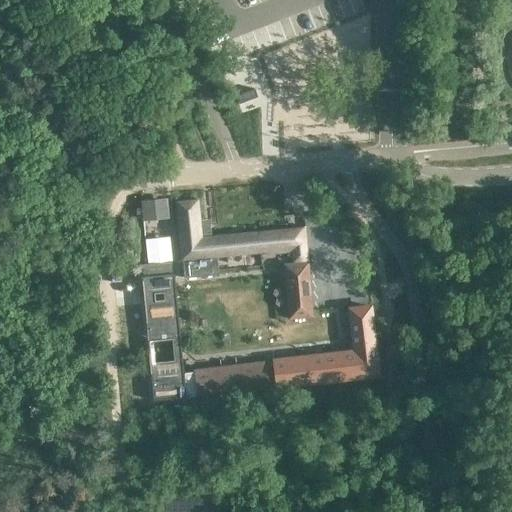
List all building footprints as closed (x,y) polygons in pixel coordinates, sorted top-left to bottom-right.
[(253,88),(235,95),(238,103),(256,96),(253,88)] [(291,251),(292,266),(307,264),(307,261),(304,226),(204,236),(204,231),(200,232),(197,199),(175,201),(181,259),(261,252),(262,254),(291,251)] [(165,201),(141,203),(142,216),(166,214),(165,201)] [(165,261),(147,262),(148,275),(166,273),(165,261)] [(308,270),(307,264),(292,266),(283,267),(287,318),(312,316),(308,270)] [(148,275),(139,276),(154,400),(187,396),(172,272),(166,273),(148,275)] [(272,360),(273,362),(275,385),(326,379),(377,374),(369,306),(349,308),(354,351),(272,360)] [(195,393),(275,385),(273,362),(235,365),(235,370),(220,372),(220,369),(193,371),(195,393)] [(157,511),(226,511),(226,497),(158,497),(157,511)]
